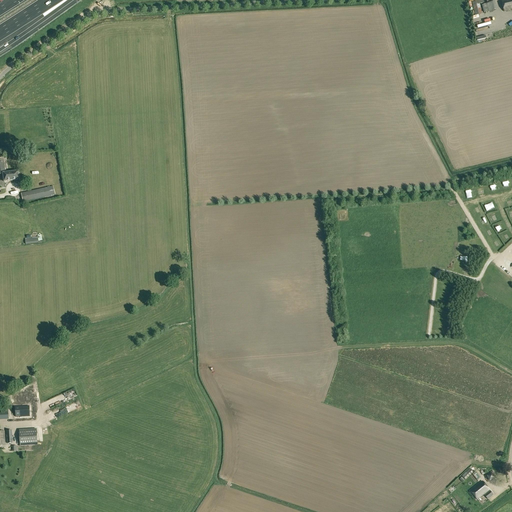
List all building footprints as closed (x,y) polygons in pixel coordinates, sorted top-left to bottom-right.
[(480,4),(484,3),(483,0),(477,0),(476,0),(475,0),(474,0),(471,1),(475,15),(482,14),(480,4)] [(511,0),(503,0),(501,0),(504,12),(511,9),(511,0)] [(482,5),(484,13),(496,10),(494,2),(482,5)] [(478,27),(479,32),(492,29),(491,24),(478,27)] [(3,173),(3,174),(4,182),(19,180),(18,171),(6,173),(3,173)] [(53,186),(21,193),(23,202),(55,195),(53,186)] [(15,408),(16,417),(30,416),(29,408),(15,408)] [(0,420),(10,420),(9,412),(0,412),(0,420)] [(19,430),(20,446),(37,445),(37,429),(19,430)] [(52,432),(48,438),(55,442),(58,436),(52,432)] [(465,480),(473,472),(470,469),(462,476),(465,480)] [(484,475),(488,482),(496,477),(493,471),(484,475)] [(488,499),(493,495),(483,481),(470,491),(477,500),(484,494),(488,499)]
